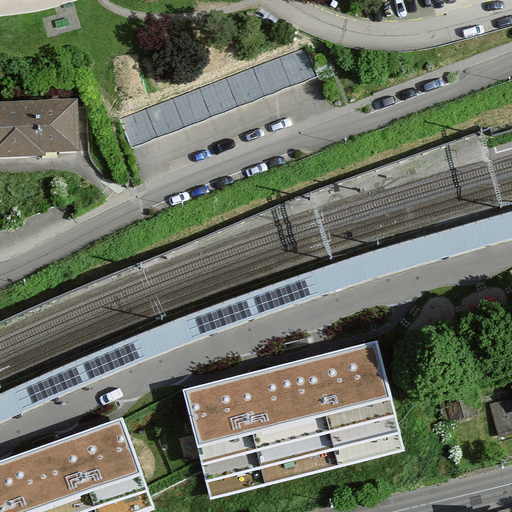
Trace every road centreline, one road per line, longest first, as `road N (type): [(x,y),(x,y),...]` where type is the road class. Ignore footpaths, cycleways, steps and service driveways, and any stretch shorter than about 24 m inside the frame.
road 1 (residential): [(511,65),(222,172),(0,278)]
road 2 (residential): [(511,251),(255,332),(0,438)]
road 3 (residential): [(511,14),(424,35),(370,36),(328,28),(277,0)]
